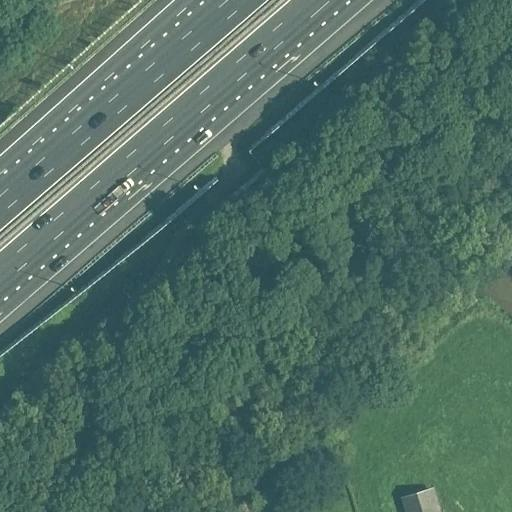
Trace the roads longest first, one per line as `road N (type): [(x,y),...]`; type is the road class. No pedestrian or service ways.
road 1 (motorway): [(0,282),(327,0)]
road 2 (motorway): [(226,0),(0,195)]
